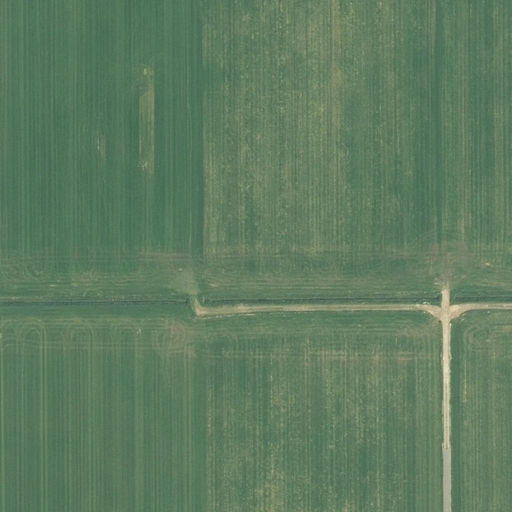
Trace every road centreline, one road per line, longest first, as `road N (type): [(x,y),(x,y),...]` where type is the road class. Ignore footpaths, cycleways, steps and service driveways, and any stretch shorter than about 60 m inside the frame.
road 1 (track): [(442,511),(441,309),(511,306)]
road 2 (track): [(441,309),(207,310)]
